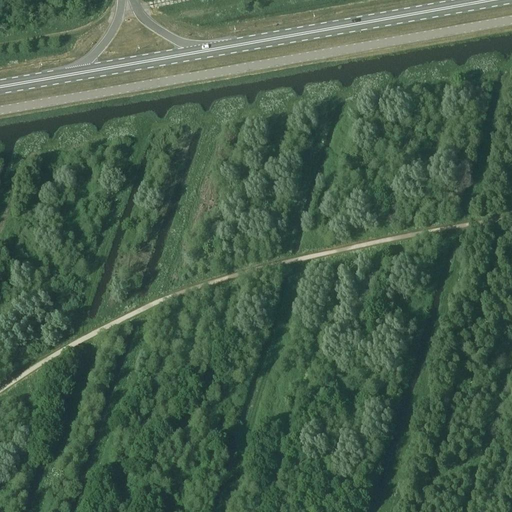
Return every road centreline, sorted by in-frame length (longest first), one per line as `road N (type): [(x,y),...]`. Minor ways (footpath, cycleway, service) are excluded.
road 1 (unclassified): [(511,19),(0,109)]
road 2 (primary): [(0,86),(489,0)]
